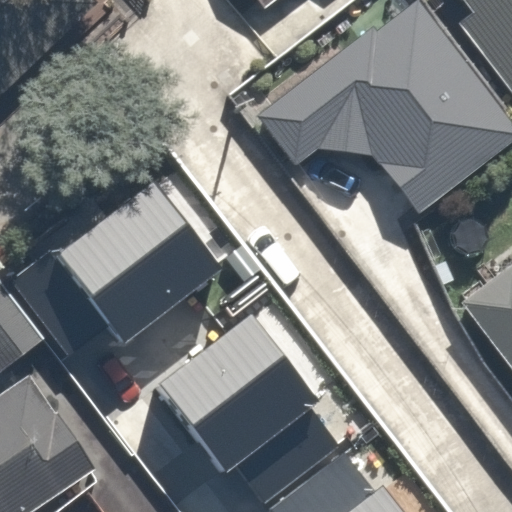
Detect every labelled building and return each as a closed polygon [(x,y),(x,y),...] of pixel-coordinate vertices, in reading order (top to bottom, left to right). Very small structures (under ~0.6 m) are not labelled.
[(0,0),(0,97),(99,26),(79,0),(0,0)] [(249,0),(259,12),(288,45),(339,0),(249,0)] [(511,0),(412,0),(498,107),(511,95),(511,0)] [(251,121),(289,172),(313,154),(367,162),(414,223),(511,147),(511,130),(413,2),(373,33),(371,30),(251,121)] [(511,261),(452,309),(511,385),(511,261)] [(344,511),(397,473),(245,265),(135,346),(166,387),(153,397),(217,485),(261,453),(304,511),(344,511)] [(135,346),(88,281),(23,329),(40,353),(101,435),(153,397),(166,387),(135,346)] [(0,345),(23,329),(0,297),(0,345)] [(101,435),(40,353),(0,382),(0,511),(27,511),(112,450),(101,435)]
